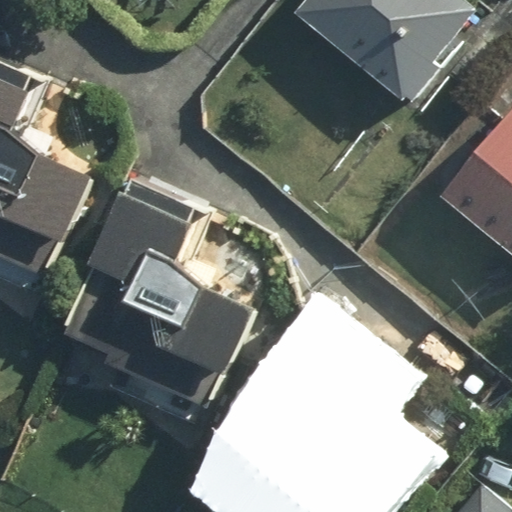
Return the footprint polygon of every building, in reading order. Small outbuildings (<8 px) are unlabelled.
[(488,8),(478,0),(317,0),(310,10),(417,96),(488,8)] [(0,276),(51,296),(72,243),(81,247),(108,177),(80,166),(89,143),(44,126),(64,75),(0,50),(0,276)] [(511,114),(453,186),(511,234),(511,114)] [(142,169),(74,346),(131,368),(124,388),(224,426),(271,304),(244,293),(253,270),(208,253),(228,202),(142,169)] [(336,311),(241,444),(250,450),(224,487),(259,511),(382,511),(432,442),(378,404),(408,362),(336,311)] [(511,511),(511,494),(487,473),(452,511),(511,511)]
